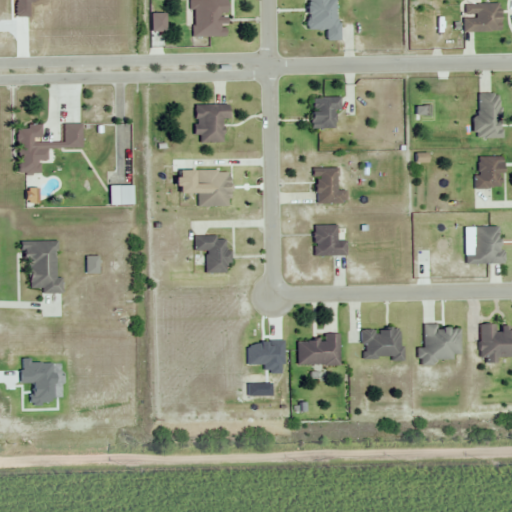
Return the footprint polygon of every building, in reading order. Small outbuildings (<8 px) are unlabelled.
[(188,0),(188,38),(223,38),(223,0),(188,0)] [(461,32),(497,32),(497,4),(461,4),(461,32)] [(471,117),(471,138),(499,139),(499,94),(476,94),(476,117),(471,117)] [(308,130),(335,130),(335,98),(308,98),(308,130)] [(226,120),(226,105),(193,105),(193,143),(220,143),(220,120),(226,120)] [(79,149),(79,125),(61,125),(61,144),(39,144),(39,128),(16,128),(15,174),(40,174),(40,162),(45,162),(45,149),(79,149)] [(500,157),(473,157),(473,188),(500,188),(500,157)] [(344,192),(335,192),(335,169),(312,169),(312,204),(344,204),(344,192)] [(195,208),(227,208),(227,171),(195,171),(195,208)] [(311,257),(343,257),(343,242),(335,242),(335,226),(311,226),(311,257)] [(203,274),(226,274),(226,237),(192,237),(192,252),(203,252),(203,274)] [(55,277),(55,241),(22,241),(22,292),(60,292),(60,277),(55,277)] [(494,358),(511,357),(511,325),(478,326),(478,362),(494,362),(494,358)] [(457,327),(421,326),(421,349),(417,349),(416,361),(457,362),(457,327)] [(360,360),(399,361),(400,331),(361,329),(360,360)] [(337,335),(321,335),(321,342),(294,342),(294,366),(337,366),(337,335)]
